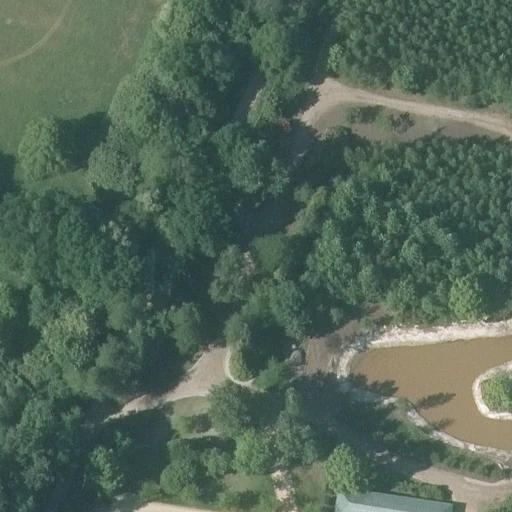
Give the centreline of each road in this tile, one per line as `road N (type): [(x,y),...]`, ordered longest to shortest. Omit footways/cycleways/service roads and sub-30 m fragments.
road 1 (track): [(355,0),(330,68),(282,126),(276,213),(252,237),(215,356),(187,376),(285,388),(342,447)]
road 2 (track): [(53,511),(296,0)]
